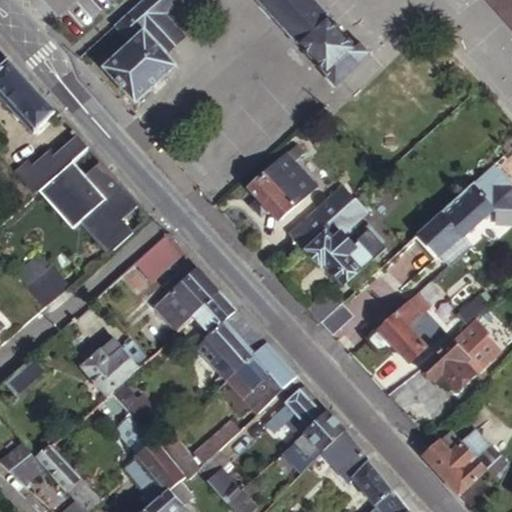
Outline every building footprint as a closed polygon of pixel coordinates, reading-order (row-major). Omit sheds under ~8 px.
[(166,6),(161,0),(145,0),(117,26),(133,44),(106,69),(140,105),(179,68),(169,56),(142,28),(166,6)] [(161,0),(166,6),(142,28),(169,56),(188,39),(163,11),(175,0),(161,0)] [(261,0),(340,85),(375,54),(365,43),(360,48),(315,0),(261,0)] [(511,0),(487,0),(511,27),(511,0)] [(0,84),(38,127),(56,110),(6,55),(0,59),(0,84)] [(65,169),(89,147),(79,136),(54,158),(65,169)] [(120,180),(89,147),(65,169),(37,195),(0,228),(0,249),(0,250),(13,238),(17,241),(57,205),(73,222),(120,180)] [(301,147),(252,192),(263,204),(257,210),(264,218),(270,212),(281,223),(318,188),(298,167),(310,156),(301,147)] [(37,195),(65,169),(54,158),(49,152),(21,178),(37,195)] [(511,183),(497,167),(476,186),(497,210),(511,209),(511,183)] [(476,186),(423,234),(443,256),(466,235),(467,237),(497,210),(476,186)] [(358,201),(350,192),(342,200),(350,208),(358,201)] [(304,249),(337,220),(350,208),(342,200),(342,199),(296,239),(304,249)] [(350,208),(337,220),(339,223),(307,253),(325,273),(329,269),(354,296),(384,270),(349,232),(370,213),(358,201),(350,208)] [(186,254),(168,234),(132,266),(151,287),(186,254)] [(423,234),(416,241),(435,262),(443,256),(423,234)] [(466,235),(443,256),(453,267),(476,246),(467,237),(466,235)] [(180,328),(220,291),(198,267),(154,308),(176,332),(180,328)] [(50,282),(61,295),(76,282),(65,269),(50,282)] [(421,295),(433,308),(445,298),(433,285),(421,295)] [(307,312),(320,326),(344,305),(331,290),(307,312)] [(220,291),(180,328),(199,349),(239,312),(220,291)] [(457,314),(468,326),(492,304),(481,292),(457,314)] [(421,295),(370,342),(380,354),(387,353),(393,347),(410,364),(444,334),(426,315),(433,308),(421,295)] [(199,349),(228,380),(267,344),(239,312),(199,349)] [(459,344),(454,339),(422,367),(443,390),(447,386),(457,397),(487,369),(462,341),(459,344)] [(82,363),(111,393),(131,374),(143,363),(132,351),(124,343),(110,355),(100,346),(82,363)] [(132,351),(143,363),(153,354),(140,343),(132,351)] [(287,393),(300,381),(274,352),(267,344),(228,380),(248,402),(273,379),(287,393)] [(55,369),(39,352),(9,379),(25,397),(55,369)] [(248,402),(261,415),(263,414),(287,393),(273,379),(248,402)] [(276,412),(299,437),(327,411),(305,386),(276,412)] [(328,449),(345,432),(327,411),(299,437),(297,439),(317,459),(328,449)] [(201,467),(198,470),(197,471),(207,482),(219,470),(216,467),(250,437),(253,441),(272,424),(263,414),(261,415),(241,433),(201,467)] [(448,419),(429,435),(438,444),(423,457),(470,508),(489,490),(479,479),(485,473),(501,490),(510,475),(468,430),(456,442),(449,434),(456,428),(448,419)] [(157,444),(138,422),(123,435),(144,459),(162,480),(148,491),(146,493),(157,506),(183,483),(188,479),(157,444)] [(201,467),(241,433),(233,424),(194,458),(201,467)] [(350,470),(365,454),(345,432),(328,449),(350,470)] [(188,479),(197,471),(198,470),(168,434),(157,444),(188,479)] [(48,467),(40,457),(25,440),(5,456),(32,481),(48,467)] [(53,445),(40,457),(48,467),(79,504),(69,511),(89,511),(102,502),(53,445)] [(5,456),(0,459),(0,460),(26,486),(32,481),(5,456)] [(162,480),(144,459),(130,471),(148,491),(162,480)] [(378,507),(395,490),(374,464),(369,459),(353,474),(378,507)] [(228,502),(241,490),(219,470),(207,482),(228,502)] [(157,506),(149,511),(191,511),(188,508),(198,499),(183,483),(157,506)] [(238,511),(256,511),(260,508),(241,490),(228,502),(238,511)] [(413,511),(401,497),(395,490),(378,507),(382,511),(413,511)]
